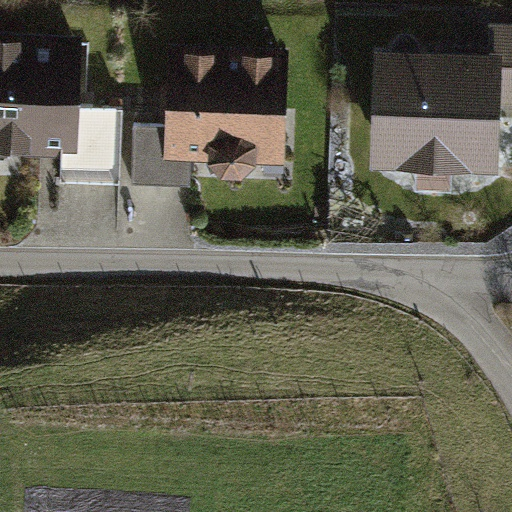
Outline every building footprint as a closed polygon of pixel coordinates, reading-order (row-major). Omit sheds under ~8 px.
[(484,43),(369,39),(365,155),(499,160),(501,101),(511,101),(511,19),(485,19),(484,43)] [(78,27),(0,24),(0,146),(56,148),(74,149),(76,102),(78,27)] [(285,42),(167,39),(165,122),(164,147),(184,147),(283,149),(285,42)] [(116,104),(76,102),(74,149),(56,148),(54,176),(113,179),(116,104)] [(164,147),(165,122),(127,122),(125,182),(183,182),(184,147),(164,147)] [(11,452),(11,481),(189,486),(190,457),(11,452)] [(5,488),(4,511),(183,511),(184,493),(5,488)]
